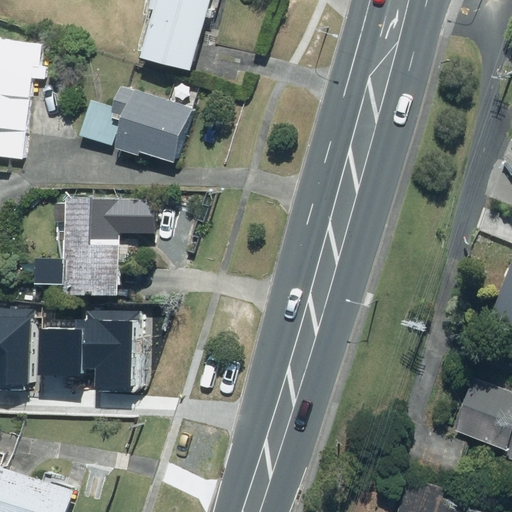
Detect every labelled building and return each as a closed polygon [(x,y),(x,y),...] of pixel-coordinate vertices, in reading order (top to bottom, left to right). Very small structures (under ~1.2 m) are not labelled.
[(213,0),(154,0),(137,64),(193,79),(213,0)] [(44,43),(0,40),(0,158),(25,161),(30,82),(47,83),(48,69),(42,68),(44,43)] [(194,114),(191,112),(198,91),(176,83),(169,105),(125,90),(118,108),(93,100),(80,138),(175,170),(194,114)] [(122,205),(68,204),(67,264),(39,263),(39,292),(64,292),(64,302),(120,303),(122,205)] [(511,264),(490,323),(511,330),(511,264)] [(72,311),(20,311),(20,413),(52,413),(52,406),(97,406),(98,367),(72,367),(72,311)] [(445,431),(511,459),(511,393),(469,375),(445,431)] [(68,511),(74,496),(0,473),(0,511),(68,511)] [(479,511),(445,500),(448,490),(413,478),(400,511),(479,511)]
